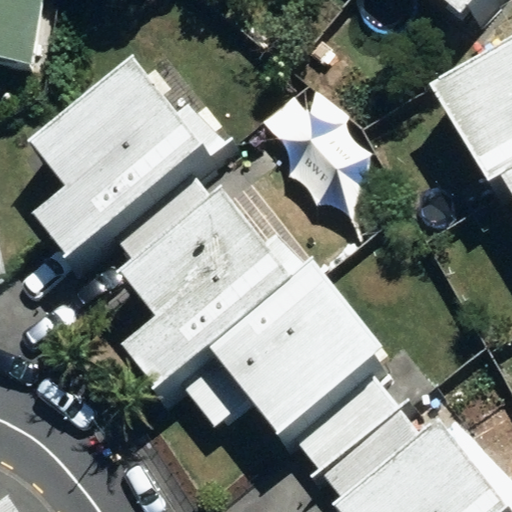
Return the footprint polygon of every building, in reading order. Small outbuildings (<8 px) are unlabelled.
[(56,0),(0,0),(0,69),(47,75),(56,0)] [(511,0),(444,0),(485,34),(511,1),(511,0)] [(172,60),(49,159),(86,204),(52,230),(88,275),(121,248),(246,151),(172,60)] [(511,66),(452,103),(511,199),(511,66)] [(263,192),(143,289),(179,334),(142,364),(178,408),(193,396),(227,437),(264,408),(300,452),(306,448),(357,511),(511,511),(511,498),(461,436),(442,452),(386,383),(406,367),(263,192)]
